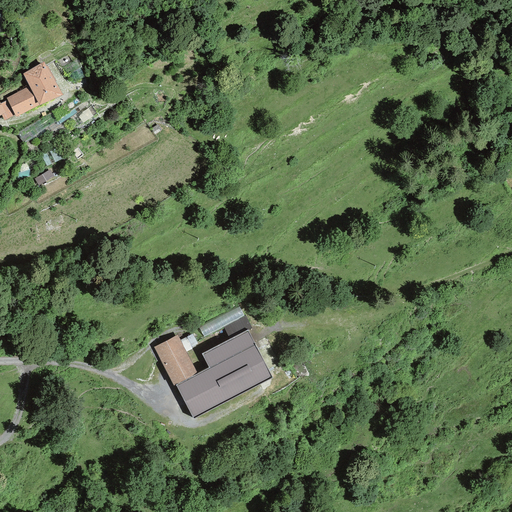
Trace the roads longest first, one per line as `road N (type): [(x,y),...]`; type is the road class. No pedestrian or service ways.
road 1 (track): [(0,279),(247,277),(413,289),(511,252)]
road 2 (residential): [(173,417),(121,382),(63,367),(0,367)]
